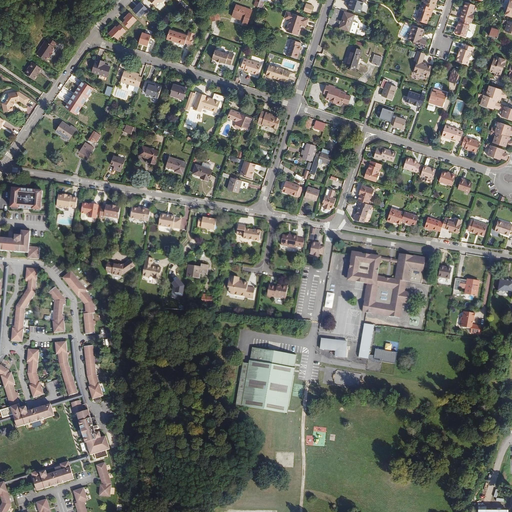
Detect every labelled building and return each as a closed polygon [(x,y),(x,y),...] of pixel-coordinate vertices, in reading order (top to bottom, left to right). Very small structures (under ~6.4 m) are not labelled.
[(163,1),(163,0),(147,0),(157,11),(159,11),(162,7),(162,6),(161,4),(164,1),(163,1)] [(365,4),(353,0),(351,0),(348,9),(362,13),(365,4)] [(425,0),(425,2),(427,3),(426,6),(433,8),(436,9),(438,0),(425,0)] [(306,3),(304,10),(310,12),(313,5),(306,3)] [(473,16),(476,6),(467,3),(465,9),(464,8),(461,19),(463,19),(471,22),(473,23),(475,16),(473,16)] [(236,4),(232,16),(244,19),(243,22),(247,24),(252,9),(236,4)] [(432,14),(433,8),(426,6),(422,4),(416,20),(427,24),(431,13),(432,14)] [(290,19),(286,30),(297,34),(301,24),(305,26),(308,18),(286,11),(284,17),(290,19)] [(130,29),(138,21),(130,12),(124,19),(126,21),(124,24),(130,29)] [(218,21),(217,13),(208,15),(210,23),(218,21)] [(358,24),(354,23),(356,16),(354,15),(347,13),(345,13),(340,29),(355,34),(358,24)] [(469,31),(471,26),(470,26),(471,22),(463,19),(462,23),(461,23),(459,26),(458,26),(457,30),(458,30),(457,34),(467,38),(467,37),(471,38),(473,37),(474,34),(473,32),(469,31)] [(116,26),(109,33),(117,41),(127,31),(120,25),(118,28),(116,26)] [(423,40),(424,37),(423,36),(425,30),(415,26),(410,40),(416,42),(421,44),(420,46),(420,48),(426,50),(429,42),(423,40)] [(499,39),(502,31),(494,28),(491,37),(499,39)] [(170,29),(167,38),(184,44),(185,42),(191,44),(193,38),(187,36),(187,35),(170,29)] [(152,36),(143,33),(139,44),(149,47),(152,36)] [(46,41),(37,54),(46,61),(49,57),(52,52),(55,47),(54,46),(56,43),(50,38),(47,42),(46,41)] [(290,38),(285,53),(296,57),(298,52),(297,51),(297,49),(298,49),(300,45),(299,45),(300,42),(290,38)] [(459,58),(458,62),(468,65),(473,51),(474,51),(475,48),(465,45),(464,49),(462,49),(461,52),(459,58)] [(354,47),(348,67),(356,70),(363,50),(354,47)] [(215,49),(212,58),(216,59),(216,60),(221,62),(221,61),(230,64),(234,53),(229,52),(228,53),(215,49)] [(426,54),(418,51),(414,61),(417,62),(414,73),(429,78),(433,67),(423,63),(426,54)] [(375,54),(372,64),(380,67),(383,57),(375,54)] [(243,57),(239,67),(243,68),(243,70),(257,74),(260,63),(243,57)] [(495,59),(491,72),(496,73),(495,77),(501,79),(507,60),(501,58),(500,61),(495,59)] [(98,60),(94,72),(108,77),(112,67),(106,65),(106,62),(98,60)] [(32,62),(25,74),(34,80),(42,69),(32,62)] [(269,64),(266,75),(267,75),(267,77),(270,78),(271,77),(272,76),(275,77),(275,78),(287,82),(290,71),(284,69),(275,66),(269,64)] [(454,70),(451,81),(457,83),(461,72),(454,70)] [(135,95),(141,79),(137,77),(122,72),(119,83),(127,85),(126,90),(132,92),(131,94),(135,95)] [(157,99),(161,88),(154,86),(154,87),(151,86),(151,85),(144,82),(141,91),(145,92),(144,94),(151,96),(150,97),(157,99)] [(173,84),(169,97),(174,98),(173,100),(181,102),(186,88),(173,84)] [(388,84),(383,96),(393,100),(398,87),(388,84)] [(113,88),(108,86),(105,95),(110,97),(113,88)] [(352,97),(347,95),(347,94),(340,91),(340,90),(335,89),(329,86),(326,86),(324,93),(328,95),(326,99),(328,100),(329,99),(331,99),(331,100),(331,103),(335,104),(336,104),(343,106),(344,103),(349,105),(352,97)] [(507,99),(508,94),(503,92),(504,91),(491,86),(488,93),(484,91),(483,95),(499,101),(502,101),(503,98),(507,99)] [(439,108),(442,97),(441,97),(443,94),(430,90),(426,103),(430,105),(431,102),(439,105),(438,107),(439,108)] [(427,97),(410,91),(407,102),(423,108),(427,97)] [(26,105),(30,99),(19,92),(6,94),(5,95),(5,94),(2,99),(3,99),(2,100),(4,112),(13,110),(13,106),(16,102),(20,101),(26,105)] [(501,110),(502,106),(502,105),(498,104),(499,101),(483,95),(481,94),(480,98),(484,99),(482,106),(495,110),(495,109),(497,109),(500,110),(501,110)] [(218,109),(222,98),(214,96),(212,101),(203,98),(203,99),(196,97),(195,99),(192,98),(193,96),(189,95),(184,112),(188,113),(189,108),(192,109),(192,110),(195,113),(199,113),(200,109),(214,114),(216,108),(218,109)] [(77,99),(75,103),(88,108),(89,104),(85,102),(86,100),(81,98),(80,100),(77,99)] [(511,109),(508,108),(502,106),(501,110),(505,111),(503,117),(511,120),(511,109)] [(395,113),(384,109),(381,119),(392,122),(395,113)] [(247,130),(250,118),(226,111),(224,118),(235,122),(234,125),(240,127),(247,130)] [(283,118),(263,112),(259,124),(278,131),(283,118)] [(407,121),(397,118),(394,128),(404,131),(407,121)] [(323,129),(325,123),(316,120),(313,126),(323,129)] [(65,123),(59,133),(72,142),(78,132),(65,123)] [(511,134),(511,126),(500,123),(498,129),(494,128),(492,132),(494,132),(511,138),(511,134)] [(133,136),(135,129),(126,126),(124,133),(133,136)] [(447,126),(443,137),(449,139),(450,138),(457,140),(458,140),(462,141),(465,133),(461,131),(447,126)] [(94,132),(88,140),(94,144),(100,136),(94,132)] [(511,141),(511,138),(494,132),(492,136),(496,137),(494,144),(507,148),(508,146),(511,147),(511,141)] [(478,154),(481,143),(466,138),(463,147),(467,148),(471,149),(470,151),(478,154)] [(85,142),(77,154),(85,159),(93,148),(85,142)] [(308,161),(312,146),(304,144),(303,150),(302,155),(301,159),(308,161)] [(505,154),(506,151),(488,145),(486,149),(491,150),(489,156),(502,160),(502,159),(508,161),(509,156),(505,154)] [(140,146),(137,156),(147,159),(146,162),(153,165),(157,152),(140,146)] [(325,154),(326,151),(319,149),(318,152),(316,152),(316,154),(314,154),(307,173),(312,174),(315,163),(318,164),(319,162),(324,164),(326,155),(325,154)] [(377,149),(374,158),(381,160),(381,157),(393,162),(396,153),(384,149),(383,151),(377,149)] [(112,157),(109,166),(112,167),(112,169),(113,170),(112,171),(119,173),(120,169),(121,170),(123,161),(112,157)] [(167,158),(164,167),(173,170),(173,171),(181,174),(184,163),(167,158)] [(414,173),(417,165),(414,164),(414,163),(410,162),(411,160),(404,158),(400,169),(414,173)] [(261,166),(245,161),(241,176),(252,180),(256,170),(260,171),(261,166)] [(375,173),(376,169),(377,169),(379,165),(368,162),(365,170),(366,171),(365,174),(363,174),(362,178),(373,182),(376,174),(375,173)] [(194,166),(191,174),(201,177),(200,179),(207,181),(210,171),(209,171),(210,167),(202,164),(201,168),(194,166)] [(429,180),(432,172),(428,170),(428,169),(421,166),(417,176),(429,180)] [(449,186),(452,175),(448,174),(448,175),(443,174),(439,172),(436,182),(449,186)] [(243,181),(231,178),(228,190),(239,194),(243,181)] [(458,179),(454,189),(465,193),(469,183),(461,181),(461,180),(458,179)] [(294,196),(297,186),(283,181),(281,190),(287,192),(286,193),(294,196)] [(368,199),(371,190),(359,186),(357,191),(359,192),(358,195),(357,195),(355,201),(356,201),(365,204),(367,198),(368,199)] [(306,187),(303,196),(314,200),(317,191),(306,187)] [(36,210),(19,190),(13,189),(11,208),(23,209),(23,206),(27,207),(27,209),(36,210)] [(333,199),(330,198),(332,191),(328,190),(324,189),(319,205),(321,205),(320,208),(327,210),(327,207),(328,206),(330,207),(333,199)] [(40,210),(42,192),(19,190),(36,210),(40,210)] [(75,208),(76,198),(70,197),(70,196),(66,195),(66,196),(61,196),(58,195),(56,206),(57,206),(58,208),(61,209),(63,207),(68,208),(68,207),(75,208)] [(363,218),(366,209),(368,210),(369,206),(365,204),(356,201),(355,205),(356,206),(353,215),(352,214),(351,219),(359,222),(361,217),(363,218)] [(95,219),(96,212),(99,213),(100,207),(97,207),(97,205),(92,204),(92,205),(89,205),(81,204),(80,213),(80,218),(81,220),(85,220),(87,219),(87,218),(95,219)] [(117,218),(119,208),(115,207),(115,206),(110,205),(110,206),(105,205),(105,206),(100,205),(100,207),(99,213),(98,218),(103,219),(103,216),(117,218)] [(147,221),(149,210),(140,208),(140,209),(137,209),(131,208),(129,218),(147,221)] [(398,222),(401,213),(388,209),(384,221),(389,223),(389,222),(398,224),(398,222)] [(413,225),(415,216),(402,212),(401,213),(398,222),(406,225),(407,223),(413,225)] [(174,228),(175,218),(173,218),(173,216),(159,214),(157,225),(172,228),(172,227),(174,228)] [(201,219),(198,218),(196,226),(200,227),(200,228),(213,230),(215,220),(201,217),(201,219)] [(438,227),(440,223),(425,217),(421,227),(426,229),(426,228),(437,232),(438,227)] [(455,234),(458,225),(457,224),(459,220),(452,218),(451,223),(445,220),(446,219),(442,217),(440,223),(438,227),(449,231),(449,232),(455,234)] [(494,220),(491,231),(505,236),(505,234),(510,236),(511,228),(508,227),(508,225),(494,220)] [(481,236),(484,225),(470,221),(467,232),(473,233),(477,234),(477,235),(481,236)] [(257,241),(259,232),(258,231),(253,230),(253,231),(251,231),(251,230),(243,228),(243,226),(236,224),(234,234),(241,235),(241,238),(246,238),(247,241),(251,241),(252,240),(257,241)] [(29,244),(30,231),(21,231),(21,235),(15,235),(14,239),(0,237),(0,250),(3,251),(3,248),(14,249),(14,252),(19,252),(28,252),(27,256),(29,256),(29,258),(38,259),(39,247),(30,246),(31,244),(29,244)] [(301,246),(302,239),(295,238),(295,236),(289,234),(288,236),(286,235),(281,234),(279,244),(293,246),(294,245),(301,246)] [(320,254),(320,249),(317,248),(317,246),(318,243),(310,242),(308,255),(316,256),(316,254),(320,254)] [(365,283),(361,311),(398,317),(400,301),(405,302),(407,291),(402,290),(403,280),(419,283),(423,257),(397,253),(393,278),(375,275),(378,256),(350,251),(345,280),(365,283)] [(144,257),(141,276),(146,277),(146,276),(151,277),(151,278),(158,279),(160,268),(150,266),(151,258),(144,257)] [(113,263),(106,262),(105,270),(106,272),(111,273),(111,274),(120,275),(133,266),(129,259),(122,265),(117,264),(117,265),(113,264),(113,263)] [(200,267),(187,266),(186,276),(198,278),(198,274),(205,274),(206,265),(200,264),(200,267)] [(440,265),(438,276),(450,279),(452,268),(440,265)] [(12,326),(11,341),(22,342),(23,329),(22,329),(24,309),(35,293),(36,280),(37,269),(26,268),(25,282),(27,282),(27,288),(16,306),(14,326),(12,326)] [(83,314),(85,334),(93,333),(93,325),(94,325),(94,321),(92,321),(92,313),(94,313),(93,300),(85,291),(86,290),(70,271),(62,278),(78,297),(84,304),(85,313),(83,314)] [(183,285),(174,276),(171,278),(173,280),(170,283),(174,288),(173,294),(181,296),(183,285)] [(227,277),(226,287),(228,287),(227,293),(243,296),(242,297),(250,299),(252,288),(245,287),(245,283),(236,281),(237,279),(227,277)] [(481,295),(483,281),(472,279),(471,280),(471,282),(469,293),(481,295)] [(494,280),(492,290),(511,293),(511,281),(500,279),(500,281),(494,280)] [(283,298),(285,286),(278,285),(278,286),(274,285),(274,286),(266,285),(264,296),(269,297),(269,296),(283,298)] [(52,319),(53,332),(64,331),(63,321),(63,315),(61,315),(62,304),(65,305),(65,299),(55,287),(48,293),(54,300),(52,319)] [(333,308),(334,293),(327,292),(325,307),(333,308)] [(462,322),(461,327),(471,329),(471,333),(479,335),(481,326),(473,325),(474,318),(475,319),(476,314),(464,312),(463,317),(462,318),(461,320),(462,322)] [(369,358),(374,326),(365,325),(359,357),(369,358)] [(323,339),(321,348),(337,351),(336,357),(345,358),(348,343),(323,339)] [(94,433),(74,367),(72,341),(69,341),(72,368),(80,394),(27,411),(28,413),(51,406),(81,397),(85,410),(93,433),(94,433)] [(58,364),(68,395),(77,393),(67,361),(66,355),(68,355),(68,353),(66,353),(65,341),(54,343),(55,354),(57,354),(58,364)] [(242,359),(235,401),(286,409),(294,365),(293,365),(295,351),(252,344),(249,357),(248,360),(242,359)] [(87,385),(92,399),(102,396),(98,383),(95,374),(93,356),(95,356),(95,352),(93,353),(92,345),(83,346),(86,375),(89,384),(87,385)] [(28,383),(33,397),(43,394),(39,381),(39,382),(36,373),(37,363),(39,350),(28,349),(26,364),(28,364),(27,374),(30,383),(28,383)] [(29,421),(40,418),(41,420),(46,418),(54,415),(51,406),(28,413),(27,411),(25,406),(20,408),(16,396),(18,395),(17,392),(15,392),(13,385),(15,384),(11,374),(9,374),(9,373),(8,369),(0,364),(0,374),(0,375),(10,407),(11,409),(12,413),(13,415),(14,417),(17,427),(24,424),(25,425),(30,423),(29,421)] [(93,433),(85,410),(82,411),(79,400),(70,402),(74,414),(76,413),(78,421),(79,426),(81,425),(85,437),(83,437),(84,442),(86,442),(89,454),(96,453),(95,451),(102,449),(103,450),(109,448),(105,436),(100,437),(98,431),(94,433),(93,433)] [(69,462),(89,456),(88,453),(68,459),(69,462)] [(65,479),(73,477),(69,462),(61,464),(62,468),(56,469),(47,472),(46,469),(40,471),(32,473),(36,488),(44,486),(50,485),(49,483),(60,479),(61,481),(65,480),(65,479)] [(61,464),(60,462),(39,468),(40,471),(46,469),(54,466),(56,469),(62,468),(61,464)] [(105,462),(96,465),(102,484),(100,484),(99,496),(112,485),(105,462)] [(5,482),(32,473),(31,471),(4,479),(5,482)] [(5,511),(11,503),(5,482),(0,482),(0,494),(2,500),(0,504),(0,511),(5,511)] [(77,511),(86,511),(84,501),(85,500),(85,498),(87,498),(83,485),(73,489),(76,501),(74,501),(77,511)] [(51,511),(50,508),(46,497),(36,500),(39,511),(51,511)]
